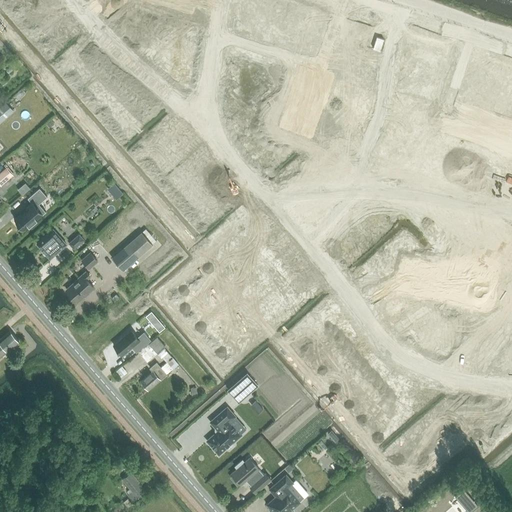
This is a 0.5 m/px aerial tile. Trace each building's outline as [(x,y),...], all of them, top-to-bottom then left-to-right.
[(240,0),(240,4),(238,9),(249,13),(253,1),(250,0),(240,0)] [(253,1),(249,13),(260,17),(264,5),(253,1)] [(264,5),(260,17),(271,20),(275,8),(264,5)] [(275,8),(271,20),(282,24),(286,12),(275,8)] [(236,15),(234,21),(245,25),(249,13),(238,9),(236,15)] [(249,13),(245,25),(256,29),(260,17),(249,13)] [(304,13),(299,30),(318,36),(323,20),(304,13)] [(260,17),(256,29),(267,32),(271,20),(260,17)] [(271,20),(267,32),(278,36),(282,24),(271,20)] [(299,30),(293,46),(312,52),(318,36),(299,30)] [(377,37),(373,48),(380,50),(384,39),(377,37)] [(417,47),(413,58),(426,62),(429,51),(424,49),(417,47)] [(429,51),(426,62),(438,66),(441,55),(435,53),(429,51)] [(238,54),(235,64),(254,71),(257,60),(263,62),(265,56),(255,53),(253,59),(238,54)] [(413,58),(410,69),(422,73),(426,62),(413,58)] [(426,62),(422,73),(434,77),(438,66),(426,62)] [(235,64),(231,75),(246,80),(244,86),(254,89),(256,83),(250,81),(254,71),(235,64)] [(355,66),(352,76),(370,80),(372,69),(355,66)] [(410,69),(406,80),(418,84),(422,73),(410,69)] [(422,73),(418,84),(430,88),(434,77),(422,73)] [(352,76),(350,86),(367,90),(370,80),(352,76)] [(406,80),(402,91),(409,93),(415,95),(418,84),(406,80)] [(503,91),(499,103),(506,105),(507,101),(511,102),(511,83),(509,93),(503,91)] [(418,84),(415,95),(420,97),(427,99),(430,88),(418,84)] [(349,91),(347,102),(364,105),(366,95),(349,91)] [(245,98),(229,98),(229,110),(249,110),(249,99),(255,99),(255,93),(245,92),(245,98)] [(400,99),(395,114),(415,120),(420,106),(400,99)] [(6,102),(0,107),(0,122),(13,110),(6,102)] [(347,102),(344,112),(362,115),(364,105),(347,102)] [(249,110),(229,110),(228,121),(244,121),(244,127),(254,127),(254,121),(248,121),(249,110)] [(344,112),(342,122),(360,125),(362,115),(344,112)] [(395,114),(390,128),(410,135),(415,120),(395,114)] [(342,122),(340,132),(357,136),(360,125),(342,122)] [(390,128),(385,142),(405,149),(410,135),(390,128)] [(273,139),(248,140),(248,156),(273,155),(273,139)] [(385,142),(380,156),(400,163),(405,149),(385,142)] [(347,152),(332,153),(333,174),(348,173),(347,152)] [(332,153),(317,154),(318,175),(333,174),(332,153)] [(302,154),(287,155),(288,176),(303,176),(302,154)] [(317,154),(302,154),(303,176),(318,175),(317,154)] [(380,156),(376,170),(396,177),(400,163),(380,156)] [(426,165),(422,184),(439,188),(443,168),(426,165)] [(0,172),(0,184),(1,185),(13,175),(7,167),(0,172)] [(443,168),(439,188),(455,192),(459,172),(443,168)] [(474,174),(470,194),(486,197),(490,178),(474,174)] [(490,178),(486,197),(503,201),(507,181),(490,178)] [(511,182),(507,181),(503,201),(511,202),(511,182)] [(47,197),(40,188),(28,198),(32,203),(26,208),(27,209),(22,214),(21,212),(15,218),(14,217),(14,218),(25,230),(46,211),(39,204),(47,197)] [(118,189),(114,193),(118,198),(123,194),(118,189)] [(372,203),(368,225),(384,228),(388,207),(372,203)] [(388,207),(384,228),(400,232),(404,210),(388,207)] [(404,210),(400,232),(416,235),(420,213),(404,210)] [(420,213),(416,235),(432,238),(437,217),(420,213)] [(259,224),(241,240),(251,252),(269,237),(259,224)] [(455,229),(451,246),(468,250),(472,228),(462,226),(461,231),(455,229)] [(344,227),(327,240),(334,249),(351,236),(344,227)] [(472,228),(468,250),(484,253),(488,236),(481,235),(482,230),(472,228)] [(67,244),(54,229),(37,244),(50,259),(67,244)] [(492,239),(489,252),(496,253),(496,251),(508,253),(511,234),(511,231),(501,229),(498,241),(492,239)] [(113,258),(123,271),(154,245),(143,233),(113,258)] [(70,243),(74,248),(84,240),(80,235),(70,243)] [(351,236),(334,249),(340,257),(357,244),(351,236)] [(357,244),(340,257),(346,265),(363,252),(357,244)] [(268,256),(260,263),(264,267),(269,263),(276,272),(292,259),(284,250),(272,261),(268,256)] [(363,252),(346,265),(352,273),(369,260),(363,252)] [(83,260),(90,268),(98,261),(91,253),(83,260)] [(292,259),(276,272),(284,281),(279,284),(283,289),(291,282),(287,278),(299,267),(292,259)] [(369,260),(352,273),(359,281),(375,268),(369,260)] [(375,268),(359,281),(365,290),(373,283),(377,289),(388,281),(384,276),(382,277),(375,268)] [(66,289),(69,292),(68,292),(74,299),(75,299),(77,302),(85,296),(85,295),(88,292),(88,293),(94,288),(87,280),(90,277),(86,272),(79,278),(66,289)] [(292,289),(284,295),(288,300),(293,296),(300,305),(315,291),(308,283),(296,293),(292,289)] [(315,291),(300,305),(308,313),(303,317),(307,322),(315,315),(311,310),(323,300),(315,291)] [(396,299),(383,316),(392,323),(405,306),(396,299)] [(405,306),(392,323),(400,329),(413,313),(405,306)] [(331,312),(314,326),(325,339),(342,324),(331,312)] [(413,313),(400,329),(408,335),(421,319),(413,313)] [(157,318),(152,322),(159,331),(164,327),(157,318)] [(421,319),(408,335),(416,342),(429,325),(421,319)] [(342,324),(325,339),(336,351),(353,337),(342,324)] [(429,325),(416,342),(424,348),(437,332),(429,325)] [(131,330),(113,345),(122,355),(132,347),(136,352),(150,340),(144,332),(138,338),(131,330)] [(10,331),(0,339),(0,357),(19,341),(10,331)] [(437,332),(424,348),(433,355),(446,339),(437,332)] [(152,347),(142,356),(147,362),(157,353),(165,346),(157,336),(149,344),(152,347)] [(451,337),(449,349),(455,351),(453,362),(465,364),(469,343),(457,340),(458,338),(451,337)] [(469,343),(465,364),(476,367),(479,356),(485,357),(488,344),(481,343),(481,345),(469,343)] [(492,345),(489,358),(496,359),(493,370),(505,373),(510,351),(498,349),(498,346),(492,345)] [(360,348),(343,362),(354,375),(371,360),(360,348)] [(371,360),(354,375),(365,388),(382,373),(371,360)] [(150,368),(153,371),(141,381),(148,390),(166,374),(156,363),(150,368)] [(258,386),(248,374),(229,390),(239,402),(258,386)] [(388,384),(378,392),(382,397),(391,409),(410,394),(400,382),(392,389),(388,384)] [(256,400),(251,404),(259,413),(263,409),(256,400)] [(236,416),(228,407),(211,422),(219,431),(208,441),(220,454),(226,448),(229,449),(234,445),(233,443),(242,435),(230,421),(236,416)] [(233,476),(231,478),(237,485),(240,483),(241,485),(248,479),(259,469),(250,458),(245,462),(243,460),(235,466),(237,469),(232,474),(233,476)] [(259,469),(248,479),(252,484),(250,487),(256,493),(271,480),(265,473),(264,474),(259,469)] [(130,471),(122,478),(132,491),(127,495),(133,502),(138,498),(139,496),(146,491),(130,471)] [(274,496),(265,504),(271,511),(269,511),(291,511),(292,511),(291,510),(300,502),(300,501),(303,499),(304,498),(308,494),(296,480),(293,482),(286,473),(268,489),(274,496)] [(465,488),(456,496),(470,511),(479,505),(465,488)]
